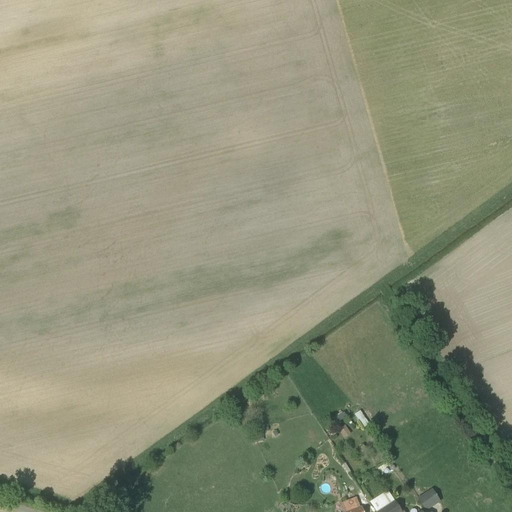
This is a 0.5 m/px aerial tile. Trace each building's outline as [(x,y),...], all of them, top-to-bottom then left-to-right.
[(362,411),(356,415),(366,429),(371,425),(362,411)] [(265,441),(264,432),(270,432),(269,425),(256,427),(258,442),(265,441)] [(349,435),(344,426),(338,430),(344,438),(349,435)] [(431,491),(419,499),(426,510),(438,502),(431,491)] [(387,492),(371,503),(376,511),(380,511),(394,503),(387,492)] [(354,511),(350,511),(362,511),(361,508),(360,508),(356,499),(350,501),(354,511)] [(399,511),(394,503),(380,511),(399,511)]
